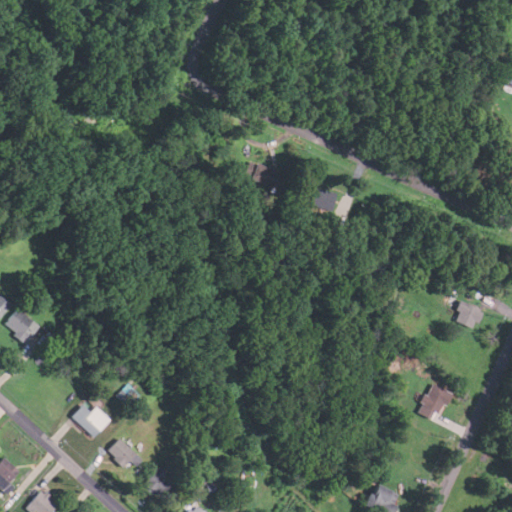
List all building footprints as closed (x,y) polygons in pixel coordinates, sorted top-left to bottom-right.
[(274,191),(283,174),(250,158),(242,175),(274,191)] [(307,206),(329,210),(333,192),(310,187),(307,206)] [(453,320),(471,328),(479,310),(461,302),(453,320)] [(1,325),(23,342),(36,325),(14,308),(1,325)] [(120,392),(131,401),(138,394),(127,384),(120,392)] [(417,411),(430,416),(439,392),(427,387),(417,411)] [(92,406),(87,411),(80,404),(68,416),(90,437),(107,420),(92,406)] [(104,450),(126,471),(138,459),(117,437),(104,450)] [(5,482),(15,471),(0,458),(0,489),(4,493),(10,486),(5,482)] [(139,485),(151,497),(169,478),(157,466),(139,485)] [(389,511),(397,494),(371,483),(361,505),(376,511),(389,511)] [(24,506),(31,511),(48,511),(55,503),(38,490),(24,506)]
